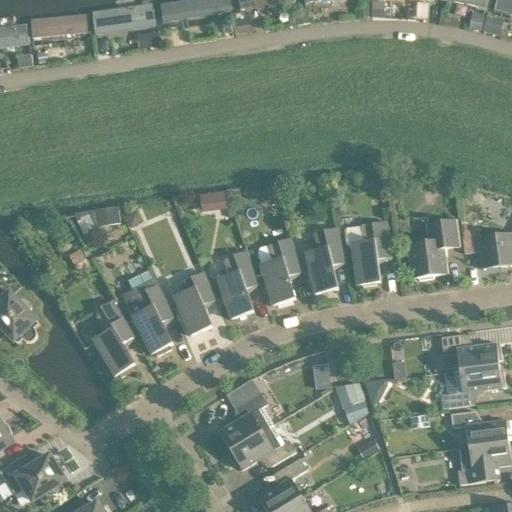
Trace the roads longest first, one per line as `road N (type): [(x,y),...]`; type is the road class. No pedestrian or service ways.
road 1 (residential): [(511,49),(377,27),(0,81)]
road 2 (residential): [(155,405),(271,339),(337,320),(511,296)]
road 3 (residential): [(155,405),(89,447),(0,379)]
road 4 (residential): [(219,511),(155,405)]
